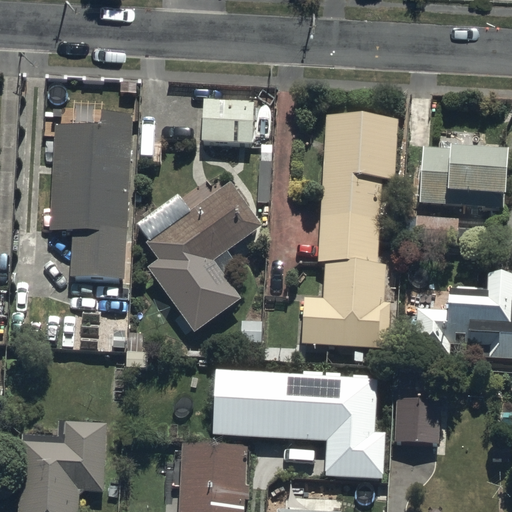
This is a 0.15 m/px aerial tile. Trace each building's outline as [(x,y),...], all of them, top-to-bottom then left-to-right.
[(254,106),(200,106),(200,147),(254,148),(254,106)] [(126,282),(132,117),(102,116),(101,128),(53,126),(49,233),(72,234),(71,280),(126,282)] [(398,122),(326,118),(319,264),(325,265),(323,302),(304,301),(302,348),(389,352),(391,305),(384,305),(386,268),(378,267),(382,183),(395,183),(398,122)] [(508,156),(422,151),(418,207),(504,212),(508,156)] [(145,246),(158,264),(147,271),(194,336),(241,303),(214,265),(263,229),(231,185),(145,246)] [(460,223),(413,220),(412,242),(459,244),(460,223)] [(511,282),(485,282),(485,291),(448,290),(447,311),(415,310),(414,361),(511,362),(511,282)] [(263,324),(240,323),(239,346),(262,347),(263,324)] [(378,384),(216,374),(212,438),(327,446),(325,479),(382,482),(385,437),(375,436),(378,384)] [(442,404),(396,403),(395,446),(441,448),(442,404)] [(64,446),(21,445),(18,511),(78,511),(79,495),(104,496),(106,425),(64,424),(64,446)] [(248,451),(181,448),(177,511),(245,511),(246,504),(249,504),(249,489),(246,489),(248,451)]
